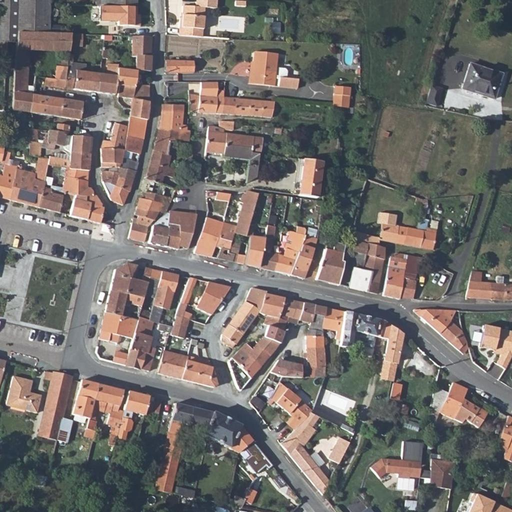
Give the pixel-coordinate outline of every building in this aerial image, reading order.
[(193,0),(193,7),(200,7),(215,8),(215,0),(193,0)] [(45,37),(46,7),(0,5),(0,46),(6,47),(16,47),(12,115),(59,121),(61,104),(26,100),(29,55),(68,56),(69,50),(71,37),(45,37)] [(175,35),(179,37),(198,38),(200,7),(193,7),(178,6),(178,18),(175,19),(175,35)] [(135,7),(98,7),(98,22),(116,22),(116,26),(138,26),(138,18),(135,18),(135,15),(135,7)] [(279,24),(269,23),(269,33),(278,33),(279,24)] [(82,37),(71,37),(69,50),(80,50),(82,37)] [(149,58),(150,38),(130,38),(129,58),(124,58),(124,72),(134,72),(134,58),(149,58)] [(248,77),(244,77),(244,84),(292,90),(293,81),(282,80),(282,71),(281,70),(271,69),(272,55),(251,52),(249,64),(248,77)] [(149,72),(149,58),(134,58),(134,72),(149,72)] [(65,77),(67,61),(63,61),(62,65),(59,65),(58,71),(56,71),(53,91),(63,92),(65,77)] [(164,67),(164,75),(192,74),(191,61),(164,61),(164,67)] [(492,100),(499,77),(468,66),(460,91),(492,100)] [(115,87),(117,71),(117,68),(106,68),(105,77),(99,76),(97,96),(113,97),(115,87)] [(134,72),(124,72),(117,71),(115,87),(119,88),(116,102),(124,104),(124,102),(132,103),(147,106),(148,87),(133,87),(134,72)] [(97,96),(99,76),(74,75),(73,78),(65,77),(63,92),(97,96)] [(197,84),(196,95),(211,97),(212,83),(197,84)] [(328,106),(344,108),(346,88),(330,86),(328,106)] [(194,113),(196,95),(186,93),(186,112),(194,113)] [(208,114),(218,115),(219,98),(218,98),(211,97),(196,95),(194,113),(208,114)] [(218,115),(230,115),(232,99),(219,98),(218,115)] [(243,116),(245,99),(232,99),(230,115),(243,116)] [(243,116),(256,117),(257,100),(245,99),(243,116)] [(256,117),(269,118),(270,118),(271,101),(257,100),(256,117)] [(131,110),(132,103),(124,102),(124,104),(123,108),(131,110)] [(145,122),(147,106),(132,103),(131,110),(131,111),(131,118),(145,122)] [(82,107),(61,104),(59,121),(80,123),(82,107)] [(179,118),(180,108),(159,107),(158,115),(179,118)] [(178,125),(179,118),(158,115),(157,122),(178,125)] [(142,141),(145,122),(131,118),(128,130),(127,137),(142,141)] [(216,121),(215,130),(221,131),(223,131),(229,131),(229,122),(216,121)] [(177,134),(178,125),(157,122),(155,131),(177,134)] [(106,140),(110,124),(106,123),(102,139),(106,140)] [(115,127),(109,144),(104,144),(101,153),(116,153),(123,154),(127,137),(128,130),(115,127)] [(68,130),(57,128),(56,137),(65,137),(67,137),(68,130)] [(206,130),(203,150),(221,152),(221,157),(222,157),(223,135),(221,135),(221,131),(215,130),(209,129),(206,130)] [(165,145),(175,148),(175,146),(177,134),(155,131),(150,153),(161,156),(165,145)] [(175,146),(186,147),(186,136),(177,134),(175,146)] [(233,158),(235,135),(223,135),(222,157),(233,158)] [(246,153),(256,154),(258,137),(235,135),(233,158),(246,160),(246,153)] [(65,141),(65,137),(56,137),(47,136),(46,149),(64,151),(64,153),(70,157),(88,159),(89,148),(90,143),(65,141)] [(138,159),(142,141),(127,137),(123,154),(122,156),(138,159)] [(14,147),(5,145),(4,153),(1,167),(6,168),(8,169),(10,157),(13,157),(14,147)] [(39,161),(41,149),(27,147),(27,160),(39,161)] [(120,164),(122,156),(123,154),(116,153),(101,153),(101,171),(118,172),(119,171),(120,164)] [(170,159),(161,156),(150,153),(147,166),(165,171),(170,159)] [(253,179),(256,154),(246,153),(246,160),(244,184),(253,179)] [(135,168),(138,159),(122,156),(120,164),(135,168)] [(88,162),(88,159),(70,157),(69,165),(48,164),(47,169),(57,171),(65,172),(86,174),(88,162)] [(314,199),(320,161),(301,159),(296,196),(314,199)] [(134,175),(135,168),(120,164),(119,171),(134,175)] [(174,174),(165,171),(147,166),(143,182),(146,183),(159,188),(162,181),(172,184),(174,174)] [(15,171),(8,169),(6,168),(4,183),(0,181),(0,202),(7,204),(15,173),(15,171)] [(63,182),(65,172),(57,171),(56,173),(54,176),(54,180),(57,183),(62,183),(63,182)] [(131,185),(134,175),(119,171),(118,172),(117,176),(119,177),(118,181),(131,185)] [(86,178),(86,174),(65,172),(63,182),(64,182),(85,185),(86,178)] [(38,212),(45,179),(15,173),(7,204),(38,212)] [(116,191),(118,181),(119,177),(117,176),(101,174),(101,185),(116,191)] [(128,196),(131,185),(118,181),(116,191),(126,195),(128,196)] [(85,191),(85,185),(64,182),(61,196),(74,198),(86,201),(90,201),(91,199),(89,192),(85,191)] [(170,202),(174,195),(159,188),(146,183),(144,192),(170,202)] [(121,208),(126,195),(116,191),(101,185),(110,203),(121,208)] [(166,209),(170,202),(144,192),(142,200),(159,206),(166,209)] [(247,192),(247,194),(246,196),(243,195),(240,204),(243,205),(234,227),(220,224),(218,236),(215,249),(221,251),(226,252),(230,233),(236,236),(245,237),(248,228),(258,193),(251,192),(247,192)] [(418,206),(420,199),(413,197),(411,204),(418,206)] [(45,214),(59,217),(62,201),(50,198),(45,214)] [(84,206),(86,201),(74,198),(69,220),(85,224),(90,207),(84,206)] [(93,198),(91,199),(90,201),(86,201),(84,206),(90,207),(85,224),(99,227),(102,212),(99,206),(93,198)] [(156,213),(159,206),(142,200),(139,199),(136,206),(156,213)] [(151,221),(156,215),(156,213),(136,206),(134,216),(136,216),(151,221)] [(379,240),(394,243),(397,227),(397,226),(394,226),(396,216),(378,213),(377,224),(381,224),(379,240)] [(162,247),(175,250),(176,248),(179,234),(177,233),(178,226),(175,226),(165,224),(166,215),(155,221),(153,225),(165,227),(162,247)] [(165,224),(175,226),(177,216),(166,215),(165,224)] [(148,224),(151,221),(136,216),(134,224),(132,224),(128,240),(143,243),(148,224)] [(178,226),(192,229),(193,218),(177,216),(175,226),(178,226)] [(218,236),(220,224),(203,221),(196,255),(209,258),(209,248),(215,249),(218,236)] [(146,244),(162,247),(165,227),(153,225),(149,229),(146,244)] [(176,248),(186,251),(192,229),(178,226),(177,233),(179,234),(176,248)] [(258,268),(274,271),(277,255),(269,253),(274,228),(266,226),(264,239),(259,264),(258,268)] [(397,227),(394,243),(431,250),(433,233),(397,227)] [(258,268),(259,264),(264,239),(252,237),(253,229),(248,228),(245,237),(249,238),(249,246),(243,265),(258,268)] [(274,271),(289,275),(304,236),(288,231),(287,234),(289,236),(285,249),(283,256),(277,255),(274,271)] [(364,255),(383,259),(383,248),(377,246),(370,245),(371,239),(372,237),(352,232),(350,242),(353,243),(365,245),(364,255)] [(218,260),(234,264),(239,244),(234,243),(236,236),(230,233),(226,252),(221,251),(218,260)] [(289,275),(303,279),(316,239),(304,236),(289,275)] [(303,279),(314,281),(325,251),(324,249),(326,241),(316,239),(303,279)] [(335,255),(341,257),(344,244),(333,241),(332,247),(333,247),(332,252),(336,253),(335,255)] [(362,273),(364,255),(365,245),(353,243),(351,252),(355,253),(352,272),(362,273)] [(314,281),(337,286),(343,265),(340,264),(341,257),(335,255),(336,253),(332,252),(325,251),(314,281)] [(394,254),(393,258),(406,261),(403,278),(413,281),(415,279),(421,259),(394,254)] [(378,286),(381,270),(383,259),(364,255),(362,273),(371,275),(369,283),(378,286)] [(399,300),(399,298),(403,278),(406,261),(393,258),(389,257),(382,296),(399,300)] [(143,301),(147,287),(148,285),(141,283),(133,281),(136,268),(124,265),(114,272),(110,292),(143,301)] [(148,285),(151,272),(145,270),(141,283),(148,285)] [(158,290),(162,274),(157,273),(151,272),(148,285),(147,287),(158,290)] [(348,289),(367,293),(369,283),(371,275),(362,273),(352,272),(348,289)] [(466,299),(491,301),(493,284),(481,283),(482,274),(470,273),(466,299)] [(147,323),(152,324),(157,309),(162,310),(168,292),(174,293),(178,278),(162,274),(158,290),(150,315),(147,323)] [(399,298),(412,299),(415,282),(413,281),(403,278),(399,298)] [(195,281),(188,280),(180,304),(187,306),(195,281)] [(375,295),(378,286),(369,283),(367,293),(375,295)] [(197,308),(213,314),(229,289),(219,287),(208,284),(197,308)] [(511,285),(493,284),(491,301),(511,302),(511,301),(511,285)] [(252,290),(245,302),(254,306),(259,292),(252,290)] [(137,323),(138,320),(139,312),(137,311),(136,314),(122,311),(125,303),(131,305),(131,308),(140,310),(143,301),(110,292),(104,315),(137,323)] [(260,310),(259,312),(261,313),(266,296),(267,294),(259,292),(254,306),(260,310)] [(266,296),(261,313),(267,316),(271,317),(280,319),(280,316),(284,300),(275,298),(266,296)] [(291,301),(284,300),(280,316),(286,318),(291,319),(297,321),(301,304),(291,301)] [(218,336),(218,340),(225,353),(259,312),(260,310),(254,306),(245,302),(233,319),(218,336)] [(180,304),(175,317),(182,320),(187,306),(180,304)] [(297,322),(299,322),(308,324),(309,324),(311,317),(312,306),(301,304),(297,321),(297,322)] [(324,309),(312,306),(311,317),(323,319),(324,309)] [(334,335),(339,337),(343,313),(335,311),(324,309),(323,319),(321,328),(334,331),(334,335)] [(439,334),(450,322),(456,311),(438,311),(413,310),(413,312),(439,334)] [(138,320),(147,323),(150,315),(139,312),(138,320)] [(339,337),(337,349),(345,350),(346,346),(351,347),(352,343),(373,347),(375,340),(388,342),(381,378),(393,380),(402,336),(391,328),(379,322),(343,313),(339,337)] [(119,337),(132,340),(137,323),(104,315),(98,340),(108,343),(110,334),(119,337)] [(173,325),(185,328),(187,321),(182,320),(175,317),(173,325)] [(269,325),(282,333),(285,322),(280,319),(271,317),(270,323),(269,323),(269,325)] [(304,337),(304,342),(321,342),(321,328),(323,319),(311,317),(309,324),(308,324),(305,337),(304,337)] [(123,368),(147,373),(153,351),(148,349),(150,341),(148,340),(152,324),(147,323),(138,320),(137,323),(132,340),(127,357),(123,368)] [(467,349),(462,335),(450,322),(439,334),(462,355),(467,349)] [(170,336),(182,339),(185,328),(173,325),(172,329),(170,336)] [(267,336),(277,346),(282,333),(269,325),(267,336)] [(511,351),(511,333),(481,327),(477,348),(491,351),(501,354),(499,356),(494,365),(503,372),(511,351)] [(116,346),(119,337),(110,334),(108,343),(116,346)] [(254,345),(267,358),(275,350),(277,346),(267,336),(264,334),(254,345)] [(118,355),(127,357),(132,340),(119,337),(116,346),(114,354),(118,355)] [(232,385),(238,393),(258,369),(246,355),(251,348),(246,345),(244,342),(225,362),(232,385)] [(311,368),(321,368),(321,342),(304,342),(307,368),(311,368)] [(246,355),(258,369),(267,358),(254,345),(251,348),(246,355)] [(157,376),(180,381),(184,364),(185,359),(161,354),(157,376)] [(115,366),(123,368),(127,357),(118,355),(115,366)] [(268,373),(281,377),(300,379),(300,368),(301,366),(277,361),(268,373)] [(184,364),(180,381),(213,389),(217,386),(211,369),(184,364)] [(312,379),(321,379),(321,368),(311,368),(312,379)] [(37,439),(57,443),(61,423),(71,380),(45,374),(43,382),(50,384),(37,439)] [(28,395),(30,383),(11,379),(4,407),(25,412),(25,414),(35,417),(39,398),(28,395)] [(92,412),(93,403),(97,386),(80,382),(73,418),(82,420),(80,430),(87,432),(92,412)] [(389,383),(386,400),(397,401),(399,384),(389,383)] [(276,384),(269,401),(292,418),(288,425),(293,430),(307,412),(309,410),(276,384)] [(447,396),(444,395),(443,403),(439,416),(463,426),(465,423),(469,425),(477,410),(462,401),(466,391),(452,385),(447,396)] [(93,403),(107,405),(110,389),(97,386),(93,403)] [(109,437),(117,439),(123,413),(118,411),(122,392),(110,389),(107,405),(104,416),(109,417),(107,427),(111,428),(109,437)] [(444,395),(435,391),(433,401),(443,403),(444,395)] [(144,418),(145,413),(147,403),(143,402),(144,397),(136,396),(127,393),(123,413),(117,439),(117,440),(124,442),(125,436),(128,437),(130,435),(132,426),(130,423),(132,415),(144,418)] [(145,413),(157,416),(159,407),(154,407),(155,400),(148,399),(147,403),(145,413)] [(443,403),(433,401),(431,412),(439,416),(443,403)] [(188,426),(192,409),(174,405),(153,492),(168,495),(183,436),(177,435),(179,428),(187,430),(188,426)] [(309,410),(307,412),(316,417),(325,422),(327,416),(311,407),(309,410)] [(196,428),(200,411),(197,410),(192,409),(188,426),(196,428)] [(487,416),(477,410),(469,425),(479,430),(487,416)] [(203,430),(211,414),(200,411),(196,428),(203,430)] [(87,432),(95,434),(99,414),(92,412),(87,432)] [(293,430),(281,446),(322,497),(329,483),(301,449),(315,430),(310,426),(316,417),(307,412),(293,430)] [(439,416),(431,412),(429,424),(431,425),(436,425),(438,425),(439,416)] [(251,441),(238,426),(211,414),(203,430),(201,435),(236,454),(243,448),(250,442),(251,441)] [(508,448),(511,439),(511,419),(495,451),(505,455),(508,448)] [(61,423),(57,443),(67,445),(72,425),(61,423)] [(344,423),(340,430),(349,434),(353,436),(355,433),(352,432),(353,428),(344,423)] [(328,460),(339,465),(350,443),(339,439),(328,460)] [(269,465),(250,442),(243,448),(249,455),(243,460),(255,473),(264,465),(266,468),(269,465)] [(380,466),(372,476),(383,484),(387,479),(399,478),(399,481),(411,481),(411,479),(429,478),(428,471),(419,472),(418,445),(399,446),(400,465),(380,466)] [(428,488),(447,492),(452,476),(454,464),(430,458),(428,471),(429,478),(428,488)] [(191,500),(193,491),(173,487),(171,496),(191,500)] [(248,488),(243,499),(242,501),(251,504),(256,492),(248,488)] [(511,511),(511,509),(475,493),(466,511),(511,511)] [(234,495),(231,506),(240,507),(242,501),(243,499),(234,495)]
